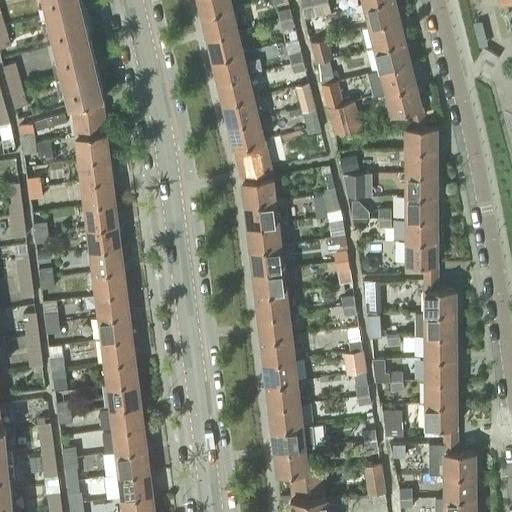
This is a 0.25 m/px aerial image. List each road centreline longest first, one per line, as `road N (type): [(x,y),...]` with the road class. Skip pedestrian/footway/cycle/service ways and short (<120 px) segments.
road 1 (secondary): [(211,511),(163,140),(131,0)]
road 2 (residential): [(437,0),(485,209),(511,396)]
